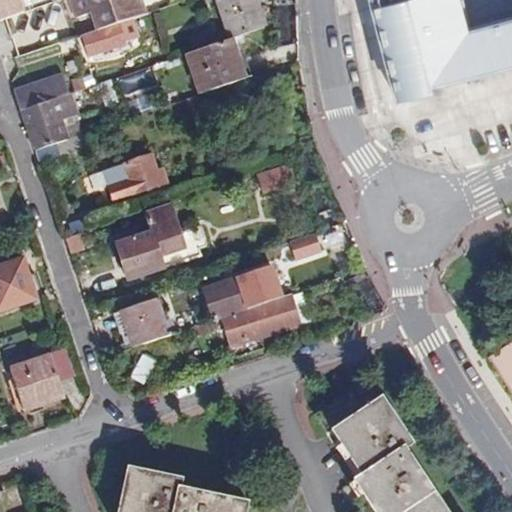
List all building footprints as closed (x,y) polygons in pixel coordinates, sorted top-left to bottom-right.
[(0,0),(0,21),(25,13),(21,0),(0,0)] [(92,13),(97,30),(145,14),(140,0),(69,0),(75,18),(92,13)] [(256,0),(217,0),(216,0),(230,39),(233,39),(265,28),(256,0)] [(375,0),(376,5),(368,8),(392,101),(430,92),(428,85),(511,63),(511,17),(466,29),(458,0),(375,0)] [(133,20),(81,38),(87,58),(139,40),(133,20)] [(199,95),(246,79),(233,39),(230,39),(186,55),(199,95)] [(15,90),(22,111),(67,95),(60,75),(15,90)] [(98,85),(83,90),(86,99),(101,94),(98,85)] [(67,95),(22,111),(35,150),(54,143),(83,133),(85,133),(72,93),(67,95)] [(83,133),(54,143),(59,158),(88,148),(83,133)] [(103,171),(113,202),(161,186),(156,171),(152,155),(103,171)] [(289,165),(256,175),(262,194),(295,182),(289,165)] [(156,171),(161,186),(169,183),(164,169),(156,171)] [(115,244),(127,281),(164,269),(160,257),(190,246),(176,203),(145,213),(151,231),(115,244)] [(289,242),(296,261),(320,253),(314,233),(289,242)] [(64,240),(69,255),(85,249),(80,235),(64,240)] [(0,266),(0,312),(37,300),(23,259),(0,266)] [(217,322),(222,320),(231,350),(303,326),(292,296),(288,297),(284,285),(279,287),(272,268),(204,291),(214,322),(217,322)] [(128,332),(134,350),(168,338),(155,302),(121,313),(128,332)] [(114,316),(121,335),(128,332),(121,313),(114,316)] [(220,330),(217,322),(214,322),(210,324),(211,329),(216,327),(218,331),(220,330)] [(511,342),(488,358),(511,395),(511,342)] [(50,355),(59,378),(73,374),(64,350),(50,355)] [(9,369),(24,412),(65,398),(59,378),(50,355),(9,369)] [(447,511),(406,447),(413,442),(383,395),(374,401),(363,382),(313,414),(355,479),(360,476),(369,489),(361,494),(372,511),(447,511)] [(128,467),(117,511),(245,511),(248,502),(180,488),(182,479),(128,467)] [(352,481),(361,494),(369,489),(360,476),(355,479),(352,481)]
